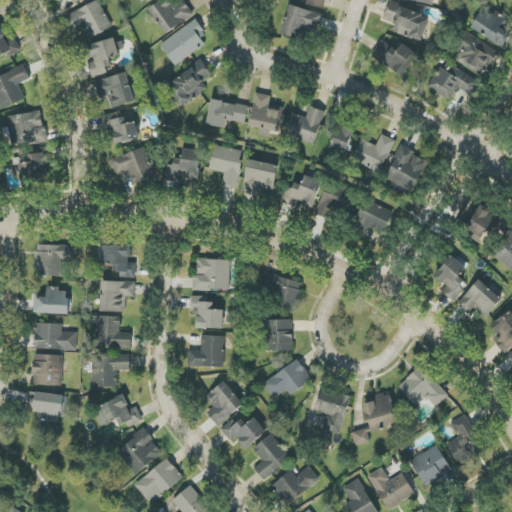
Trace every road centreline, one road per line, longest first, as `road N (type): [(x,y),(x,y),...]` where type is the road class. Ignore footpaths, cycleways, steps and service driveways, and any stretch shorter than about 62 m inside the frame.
road 1 (residential): [(511,420),(419,317),(347,269),(261,233),(76,208),(0,217)]
road 2 (residential): [(218,0),(253,53),(421,116),(511,177)]
road 3 (residential): [(171,216),(164,390),(171,412),(250,511)]
road 4 (residential): [(381,291),(511,84)]
road 5 (residential): [(76,208),(77,114),(28,0)]
road 6 (residential): [(419,317),(384,362),(342,364),(321,329),(347,269)]
road 7 (residential): [(11,214),(0,346)]
